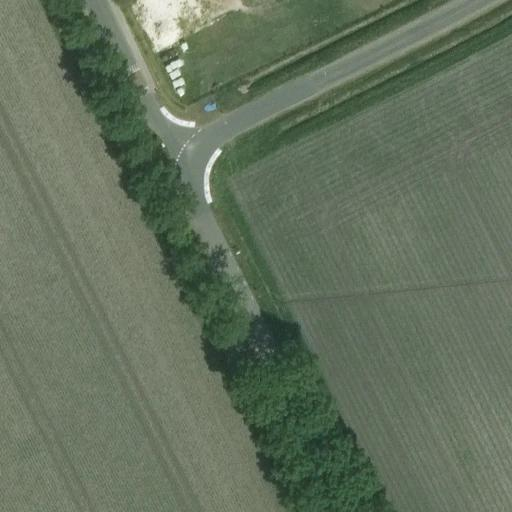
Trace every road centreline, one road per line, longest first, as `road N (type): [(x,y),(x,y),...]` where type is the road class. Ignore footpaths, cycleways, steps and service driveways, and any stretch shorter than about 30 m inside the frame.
road 1 (tertiary): [(349,511),(193,195),(195,147)]
road 2 (unclassified): [(195,147),(480,0)]
road 3 (tertiary): [(195,147),(150,114),(95,0)]
